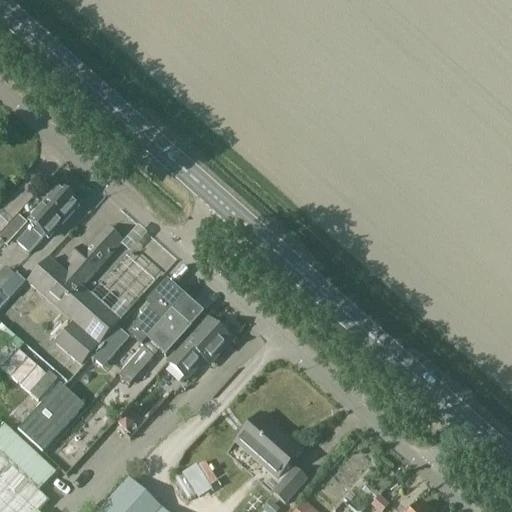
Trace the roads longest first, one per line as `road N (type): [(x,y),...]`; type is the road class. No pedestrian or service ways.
road 1 (secondary): [(469,423),(217,199)]
road 2 (residential): [(427,472),(176,249)]
road 3 (secondary): [(217,199),(0,9)]
road 4 (residential): [(176,249),(0,91)]
